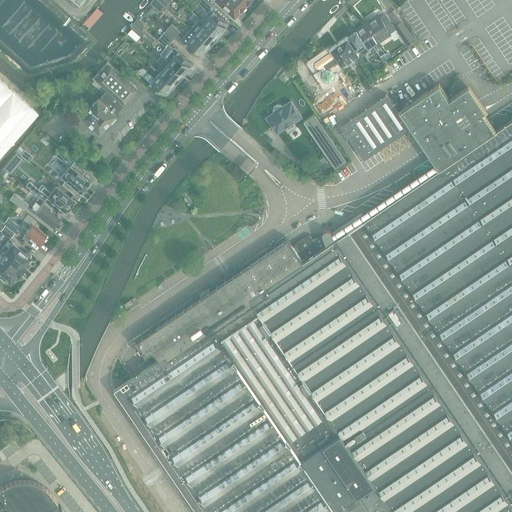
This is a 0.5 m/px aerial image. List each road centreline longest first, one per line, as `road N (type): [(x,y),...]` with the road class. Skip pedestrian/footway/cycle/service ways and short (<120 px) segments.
road 1 (unclassified): [(180,511),(101,394),(104,356),(120,333),(263,238),(293,209)]
road 2 (tertiary): [(65,279),(192,118)]
road 3 (primary): [(130,511),(19,360)]
road 4 (primary): [(2,379),(107,511)]
road 5 (tertiary): [(203,106),(298,0)]
road 6 (unclassified): [(306,196),(203,106)]
road 7 (unclassified): [(192,118),(293,209)]
road 8 (unclassified): [(511,85),(407,161)]
road 9 (unclassified): [(407,161),(511,96)]
road 10 (residential): [(0,467),(39,449),(89,511)]
